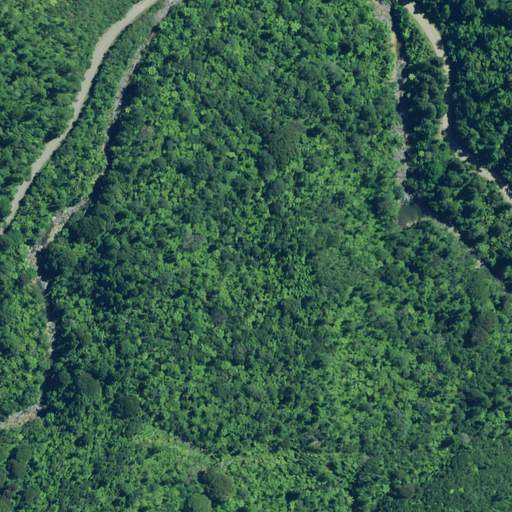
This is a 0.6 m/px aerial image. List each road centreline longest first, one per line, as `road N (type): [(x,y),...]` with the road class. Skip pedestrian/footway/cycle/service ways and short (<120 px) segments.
road 1 (tertiary): [(0,210),(68,103),(95,38),(131,0)]
road 2 (tertiary): [(407,0),(439,56),(441,138),(511,203)]
